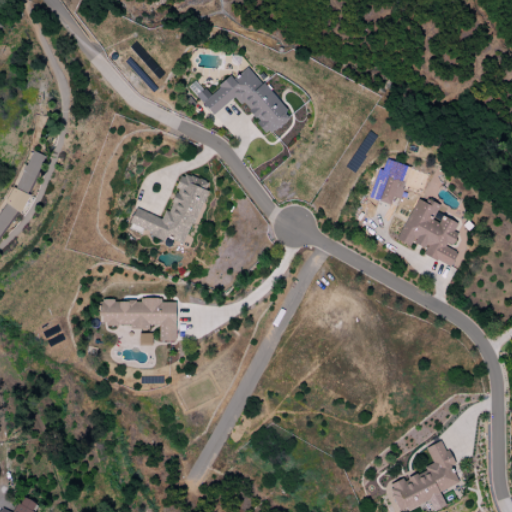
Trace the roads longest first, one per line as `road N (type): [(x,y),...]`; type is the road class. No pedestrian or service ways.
road 1 (residential): [(510,511),(500,484),(500,387),(489,353),(465,324),(271,216),(219,144),(132,102),(56,0)]
road 2 (residential): [(0,248),(53,186),(67,129),(58,75),(25,0)]
road 3 (track): [(126,404),(142,422),(157,474),(231,511)]
